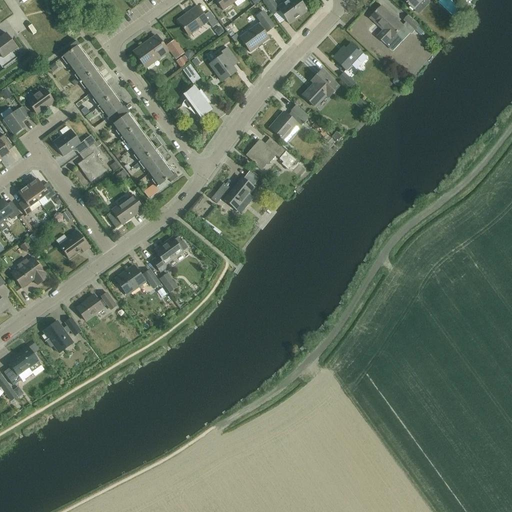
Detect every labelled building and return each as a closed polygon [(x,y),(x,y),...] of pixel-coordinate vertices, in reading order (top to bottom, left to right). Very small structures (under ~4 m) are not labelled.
[(214,0),(222,11),(237,0),(214,0)] [(279,11),(289,25),(307,11),(298,0),(288,0),(278,8),(272,0),(264,0),(263,1),(274,15),(279,11)] [(410,0),(408,3),(414,9),(420,15),(430,3),(426,0),(410,0)] [(441,0),(439,5),(457,12),(461,0),(441,0)] [(187,13),(189,16),(179,23),(188,36),(208,22),(212,28),(218,24),(209,12),(203,16),(196,6),(187,13)] [(376,13),(371,19),(384,31),(378,37),(386,45),(386,44),(394,51),(404,40),(398,34),(404,27),(383,7),(377,13),(376,13)] [(266,34),(275,28),(263,11),(256,17),(260,23),(239,38),(250,53),(270,39),(266,34)] [(404,21),(415,31),(420,26),(409,16),(404,21)] [(228,34),(234,44),(239,40),(234,33),(233,34),(231,32),(228,34)] [(0,56),(2,59),(7,66),(16,59),(11,52),(17,48),(6,34),(0,37),(0,56)] [(145,44),(146,46),(134,54),(145,69),(153,63),(152,61),(166,51),(156,36),(145,44)] [(165,47),(175,60),(184,54),(174,40),(165,47)] [(72,50),(63,57),(108,118),(106,119),(112,127),(113,125),(158,186),(156,188),(154,185),(143,192),(149,199),(158,192),(170,183),(177,178),(174,174),(172,176),(127,115),(129,113),(124,106),(121,108),(77,47),(79,46),(76,42),(70,47),(72,50)] [(366,57),(352,44),(351,43),(341,54),(339,52),(333,59),(346,71),(352,65),(355,68),(360,63),(362,63),(366,59),(366,57)] [(210,65),(222,82),(236,72),(229,62),(234,58),(227,49),(222,53),(223,55),(210,65)] [(176,62),(180,69),(186,65),(181,58),(176,62)] [(195,67),(200,64),(196,59),(191,62),(195,67)] [(183,71),(193,84),(199,79),(190,66),(183,71)] [(328,98),(339,87),(321,71),(311,82),(314,84),(303,96),(315,108),(326,96),(328,98)] [(355,84),(352,81),(343,74),(339,78),(350,89),(355,84)] [(193,113),(194,115),(198,113),(201,117),(209,111),(206,106),(209,104),(200,91),(197,94),(193,89),(185,95),(189,101),(184,105),(182,107),(184,107),(186,108),(188,109),(190,111),(191,112),(193,113)] [(27,102),(36,114),(47,106),(48,107),(54,103),(44,90),(27,102)] [(271,130),(283,141),(286,143),(293,135),(292,134),(299,126),(300,128),(310,118),(296,106),(291,112),(287,116),(284,113),(279,118),(280,119),(271,130)] [(20,123),(25,120),(18,110),(3,121),(14,136),(24,128),(20,123)] [(63,137),(53,144),(63,157),(71,151),(74,149),(76,152),(78,155),(88,147),(95,143),(90,137),(84,141),(80,144),(71,132),(70,132),(66,127),(59,132),(63,137)] [(0,159),(9,153),(8,152),(12,148),(3,136),(0,138),(0,159)] [(93,154),(77,165),(90,183),(106,171),(96,157),(100,154),(96,149),(102,144),(99,140),(88,148),(93,154)] [(295,161),(286,153),(273,142),(268,148),(259,141),(247,156),(255,163),(254,164),(261,170),(266,164),(267,166),(276,156),(280,159),(280,160),(283,163),(281,165),(287,170),(295,161)] [(115,177),(118,182),(125,177),(121,172),(115,177)] [(37,179),(28,186),(38,201),(45,197),(48,201),(56,195),(48,183),(43,187),(37,179)] [(222,186),(211,199),(217,204),(222,197),(225,200),(225,201),(236,210),(241,214),(253,199),(249,195),(254,189),(242,179),(230,193),(222,186)] [(28,186),(18,193),(23,201),(18,204),(27,216),(32,212),(41,205),(38,201),(28,186)] [(111,211),(112,212),(106,216),(115,229),(121,225),(130,219),(129,218),(135,214),(135,215),(143,210),(133,196),(111,211)] [(3,200),(0,201),(0,216),(3,221),(9,216),(12,220),(20,214),(11,202),(6,205),(3,200)] [(71,220),(74,214),(68,210),(64,215),(71,220)] [(33,231),(23,216),(19,218),(30,233),(33,231)] [(83,253),(90,248),(78,232),(59,246),(68,260),(81,250),(83,253)] [(183,253),(182,252),(187,248),(182,241),(181,242),(178,237),(174,240),(173,240),(162,248),(161,247),(155,251),(159,257),(152,262),(161,273),(167,268),(165,266),(183,253)] [(28,241),(23,244),(29,254),(33,251),(28,241)] [(38,286),(48,278),(34,258),(26,264),(24,262),(17,267),(19,269),(11,275),(22,289),(30,283),(29,282),(33,279),(38,286)] [(133,266),(115,280),(126,296),(148,281),(153,289),(159,285),(149,271),(141,277),(133,266)] [(167,274),(159,279),(169,292),(174,289),(169,282),(172,280),(167,274)] [(111,310),(116,306),(107,293),(101,297),(102,299),(99,302),(93,295),(86,300),(87,301),(76,309),(86,322),(103,309),(103,308),(107,305),(111,310)] [(75,337),(80,332),(71,319),(65,323),(67,326),(62,330),(57,322),(43,332),(59,354),(73,344),(66,335),(71,331),(75,337)] [(11,367),(3,373),(13,386),(21,380),(22,382),(32,374),(31,373),(41,366),(38,362),(28,349),(15,358),(14,357),(7,362),(11,367)] [(17,397),(5,382),(0,374),(0,388),(1,388),(11,401),(17,397)] [(23,394),(18,388),(13,392),(17,397),(17,398),(23,394)]
